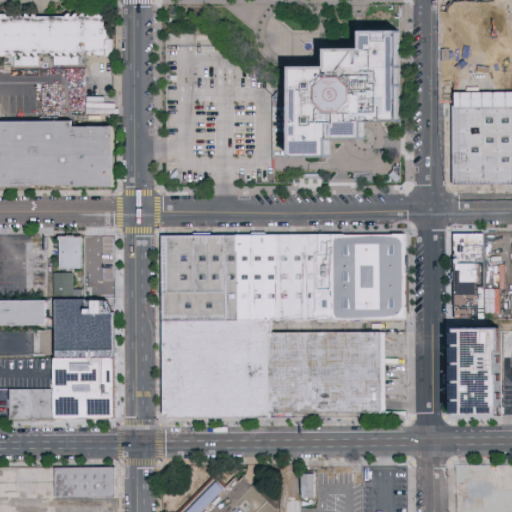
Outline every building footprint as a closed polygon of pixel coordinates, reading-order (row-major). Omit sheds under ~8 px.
[(56,59),(3,60),(3,45),(3,19),(56,18),(110,17),(110,44),(110,58),(56,59)] [(298,63),(298,155),(336,156),(336,138),(368,137),(368,121),(404,121),(403,30),(370,30),(371,46),(329,45),(329,63),(298,63)] [(511,181),(511,89),(445,90),(446,183),(511,181)] [(0,193),(0,132),(3,132),(3,126),(57,126),(78,126),(78,133),(117,133),(118,166),(118,191),(57,193),(0,193)] [(88,266),(88,234),(66,234),(65,266),(88,266)] [(482,307),(453,307),(453,285),(454,234),(482,234),(486,234),(487,284),(487,307),(482,307)] [(49,293),(32,293),(32,288),(32,238),(47,238),(49,288),(49,293)] [(301,325),(285,325),(285,286),(284,240),(300,240),(321,239),(321,286),(320,324),(301,325)] [(410,285),(411,324),(367,324),(361,324),(320,324),(321,286),(321,239),(361,239),(410,239),(410,285)] [(285,325),(274,326),(240,326),(180,326),(168,326),(167,291),(168,261),(168,240),(179,240),(239,240),(284,240),(285,286),(285,325)] [(57,297),(2,298),(2,322),(57,321),(57,297)] [(115,307),(116,348),(100,348),(100,336),(58,336),(55,336),(55,307),(58,307),(115,307)] [(367,324),(368,338),(386,338),(386,346),(387,407),(387,420),(362,420),(302,420),(276,420),(276,408),(274,347),(274,326),(285,325),(301,325),(320,324),(361,324),(367,324)] [(444,325),(490,325),(490,414),(444,414),(444,325)] [(180,424),(167,424),(167,409),(167,348),(167,328),(180,328),(240,327),(274,326),(274,347),(274,408),(274,423),(241,423),(180,424)] [(115,359),(116,409),(116,419),(59,419),(59,410),(59,396),(59,395),(56,395),(55,359),(59,359),(115,359)] [(59,419),(59,424),(13,424),(13,410),(13,395),(56,395),(59,395),(59,396),(59,410),(59,419)] [(120,501),(62,502),(61,474),(120,473),(120,501)] [(314,473),(301,473),(301,497),(314,497),(314,473)] [(215,477),(180,511),(203,511),(227,488),(215,477)]
